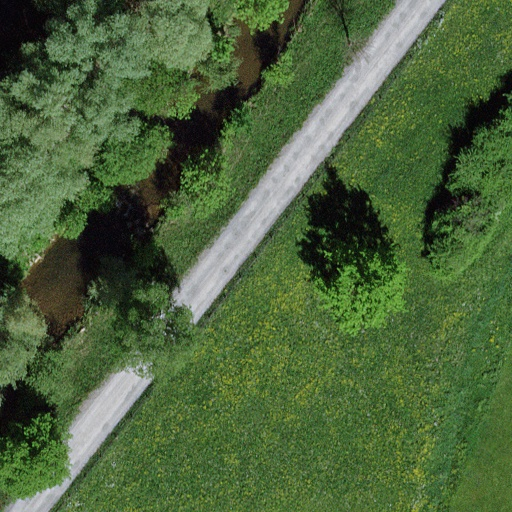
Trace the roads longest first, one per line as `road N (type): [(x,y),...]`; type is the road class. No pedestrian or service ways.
road 1 (track): [(430,0),(35,511)]
road 2 (track): [(0,234),(167,0)]
